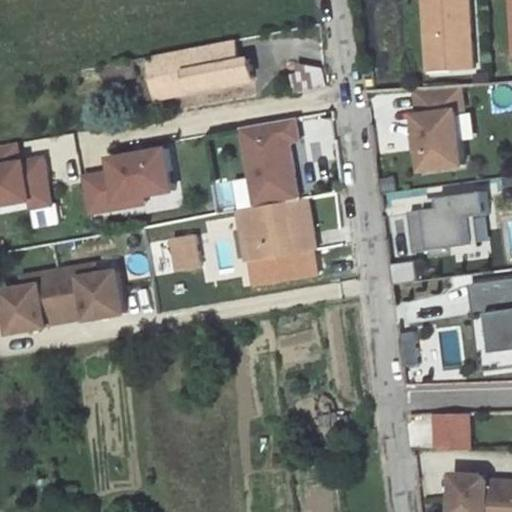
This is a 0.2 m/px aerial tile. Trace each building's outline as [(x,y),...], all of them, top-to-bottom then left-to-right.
[(427,0),(432,63),(449,62),(450,72),(478,70),(472,0),(427,0)] [(152,56),(160,98),(195,91),(194,89),(257,77),(254,59),(243,61),(238,39),(152,56)] [(124,62),(128,80),(140,78),(137,59),(124,62)] [(115,63),(118,82),(128,80),(124,62),(115,63)] [(449,62),(432,63),(433,74),(450,72),(449,62)] [(108,65),(112,83),(118,82),(115,63),(108,65)] [(331,71),(301,64),(303,91),(332,86),(331,71)] [(463,86),(417,89),(421,115),(419,116),(427,171),(467,165),(459,111),(466,110),(463,86)] [(260,208),(303,201),(293,142),(303,140),(299,119),(246,128),(260,208)] [(178,191),(171,149),(114,159),(117,172),(86,177),(93,213),(124,208),(123,200),(148,196),(178,191)] [(56,204),(47,158),(0,166),(0,206),(35,200),(36,208),(56,204)] [(443,209),(412,213),(418,254),(434,252),(435,259),(456,256),(455,249),(476,246),(472,218),(492,216),(489,192),(442,199),(443,209)] [(149,204),(148,196),(123,200),(124,208),(149,204)] [(260,208),(241,212),(244,231),(255,229),(260,262),(293,256),(290,240),(315,235),(309,200),(303,201),(260,208)] [(198,235),(177,239),(182,272),(204,268),(198,235)] [(315,253),(318,252),(315,235),(290,240),(293,256),(315,253)] [(293,256),(260,262),(253,263),(257,287),(319,276),(315,253),(293,256)] [(420,281),(418,262),(397,265),(399,283),(420,281)] [(53,324),(73,321),(93,317),(93,320),(131,313),(124,271),(87,277),(85,267),(43,275),(45,285),(8,291),(16,333),(53,327),(53,324)] [(511,279),(473,285),(480,333),(495,331),(500,371),(511,369),(511,279)] [(213,326),(215,340),(225,338),(223,324),(213,326)] [(495,331),(480,333),(485,373),(500,371),(495,331)] [(418,344),(401,346),(404,368),(421,365),(418,344)] [(409,450),(476,447),(474,413),(408,416),(409,450)] [(331,415),(320,416),(321,429),(332,428),(331,415)] [(350,416),(339,418),(341,435),(352,434),(350,416)] [(486,477),(456,475),(454,511),(511,511),(511,483),(490,482),(486,477)] [(58,478),(43,481),(45,493),(60,491),(58,478)]
